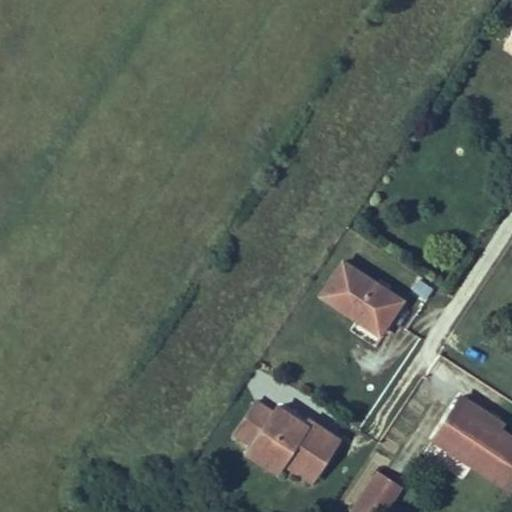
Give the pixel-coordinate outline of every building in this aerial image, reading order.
[(511,35),(503,49),(511,55),(511,35)] [(321,298),(379,337),(401,304),(343,264),(321,298)] [(478,413),(460,400),(430,440),(500,492),(511,475),(511,446),(494,434),(499,428),(478,413)] [(282,473),(288,463),(316,482),(324,469),(344,440),(314,421),(311,426),(282,408),(278,414),(261,404),(241,435),(258,445),(252,454),(282,473)] [(350,511),(381,511),(396,491),(375,476),(350,511)]
